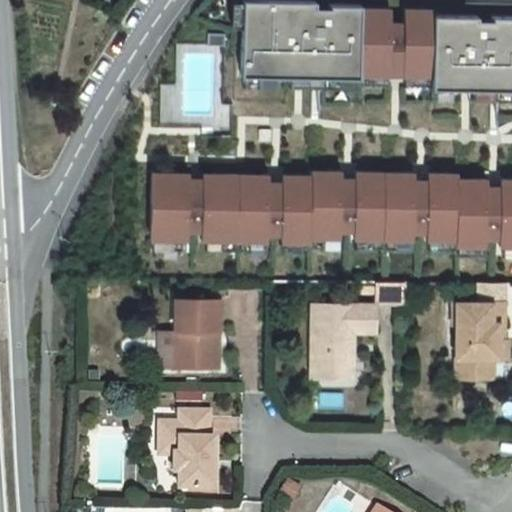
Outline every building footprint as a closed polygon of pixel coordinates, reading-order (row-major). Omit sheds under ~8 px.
[(359,79),(359,76),(360,9),(360,6),(329,5),(329,8),(314,8),(314,2),(241,0),(240,77),(359,79)] [(389,24),(389,10),(360,9),(359,76),(388,76),(389,43),(389,24)] [(404,44),(403,77),(432,77),(433,16),(433,10),(404,10),(404,25),(404,44)] [(432,77),(432,90),(511,91),(511,17),(491,17),(491,20),(477,20),(477,16),(433,16),(432,77)] [(389,24),(389,43),(404,44),(404,25),(389,24)] [(389,43),(388,76),(403,77),(404,44),(389,43)] [(340,173),(310,172),(310,177),(309,238),(339,239),(339,226),(339,213),(340,173)] [(340,173),(339,213),(354,213),(355,173),(348,173),(340,173)] [(383,240),(384,173),(355,173),(354,213),(354,227),(354,239),(383,240)] [(413,174),(384,173),(383,240),(412,240),(412,228),(412,214),(413,174)] [(187,175),(151,174),(149,240),(186,241),(186,228),(186,213),(187,175)] [(413,174),(412,214),(427,215),(428,174),(420,174),(413,174)] [(457,175),(428,174),(427,215),(427,228),(427,240),(456,241),(457,180),(457,175)] [(202,175),(187,175),(186,213),(201,214),(202,175)] [(233,242),(235,175),(202,175),(201,214),(201,229),(201,241),(233,242)] [(266,216),(267,176),(235,175),(233,242),(266,242),(266,230),(266,216)] [(275,176),(267,176),(266,216),(281,217),(282,176),(275,176)] [(310,177),(282,176),(281,217),(281,230),(281,243),(309,243),(309,238),(310,177)] [(486,180),(457,180),(456,241),(456,246),(485,247),(485,234),(485,221),(486,180)] [(493,181),(486,180),(485,221),(500,221),(501,181),(493,181)] [(511,247),(511,180),(501,181),(500,221),(500,234),(500,247),(511,247)] [(201,229),(201,214),(186,213),(186,228),(201,229)] [(354,227),(354,213),(339,213),(339,226),(354,227)] [(427,215),(412,214),(412,228),(427,228),(427,215)] [(281,217),(266,216),(266,230),(281,230),(281,217)] [(500,234),(500,221),(485,221),(485,234),(500,234)] [(405,304),(405,280),(378,280),(378,304),(405,304)] [(507,295),(508,281),(476,281),(476,295),(507,295)] [(218,300),(175,298),(175,331),(175,344),(162,344),(163,350),(158,350),(158,367),(173,367),(173,368),(211,369),(211,331),(218,332),(218,300)] [(502,301),(452,302),(452,325),(456,325),(455,369),(474,369),(474,379),(492,378),(492,358),(506,358),(506,333),(498,334),(497,318),(502,317),(502,301)] [(376,306),(312,304),(310,368),(325,369),(325,378),(351,378),(353,332),(375,333),(376,306)] [(158,331),(158,350),(163,350),(162,344),(175,344),(175,331),(158,331)] [(325,369),(310,368),(310,377),(325,378),(325,369)] [(474,369),(455,369),(455,378),(474,379),(474,369)] [(178,423),(158,422),(158,439),(173,439),(173,455),(173,473),(178,473),(178,489),(213,490),(213,439),(208,439),(209,411),(178,412),(178,423)] [(173,439),(158,439),(158,455),(173,455),(173,439)]
